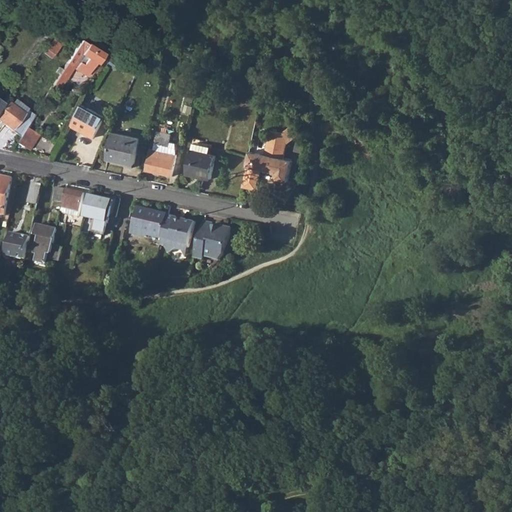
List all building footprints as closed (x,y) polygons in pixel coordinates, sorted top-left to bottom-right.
[(44,34),(51,40),(57,31),(51,26),(44,34)] [(53,40),(44,52),(51,58),(60,46),(53,40)] [(103,54),(81,40),(66,64),(74,69),(87,77),(94,63),(97,64),(103,54)] [(140,62),(138,65),(148,69),(151,61),(142,57),(140,62)] [(63,69),(71,74),(74,69),(66,64),(63,69)] [(162,75),(167,77),(170,66),(164,64),(162,75)] [(63,69),(52,86),(56,88),(61,88),(66,80),(67,81),(71,74),(63,69)] [(4,100),(0,105),(0,121),(20,137),(26,127),(34,115),(16,102),(13,107),(9,103),(4,100)] [(82,105),(71,126),(94,138),(105,117),(82,105)] [(16,143),(29,151),(38,135),(26,127),(20,137),(16,143)] [(150,149),(146,170),(172,176),(177,154),(176,143),(170,142),(172,134),(157,131),(153,149),(150,149)] [(270,131),(265,155),(250,152),(243,182),(258,186),(262,169),(277,172),(276,179),(288,181),(292,164),(282,163),(283,159),(287,143),(282,134),(270,131)] [(113,133),(107,159),(134,165),(139,139),(113,133)] [(191,151),(209,155),(210,147),(196,144),(195,147),(192,146),(191,151)] [(191,151),(186,174),(210,179),(216,156),(209,155),(191,151)] [(0,213),(5,215),(13,178),(0,175),(0,213)] [(242,187),(257,191),(258,186),(243,182),(242,187)] [(33,183),(28,202),(39,204),(43,185),(33,183)] [(57,187),(54,200),(64,202),(66,189),(57,187)] [(64,202),(61,212),(79,216),(84,194),(66,189),(64,202)] [(90,195),(85,217),(98,220),(95,230),(106,233),(113,201),(90,195)] [(139,208),(134,234),(148,237),(149,232),(164,235),(168,214),(139,208)] [(178,217),(168,214),(164,235),(161,245),(166,246),(171,250),(177,249),(183,250),(190,246),(196,221),(184,218),(184,221),(177,219),(178,217)] [(204,219),(197,247),(195,256),(205,259),(206,255),(218,258),(224,253),(227,242),(228,242),(231,226),(220,223),(220,225),(213,223),(214,222),(204,219)] [(58,229),(56,235),(65,237),(68,224),(59,222),(58,229)] [(37,225),(35,235),(39,236),(36,252),(39,253),(36,263),(46,266),(49,253),(52,253),(54,245),(56,235),(58,229),(37,225)] [(11,232),(6,254),(25,259),(31,237),(11,232)] [(52,253),(51,259),(60,261),(63,248),(54,245),(52,253)]
